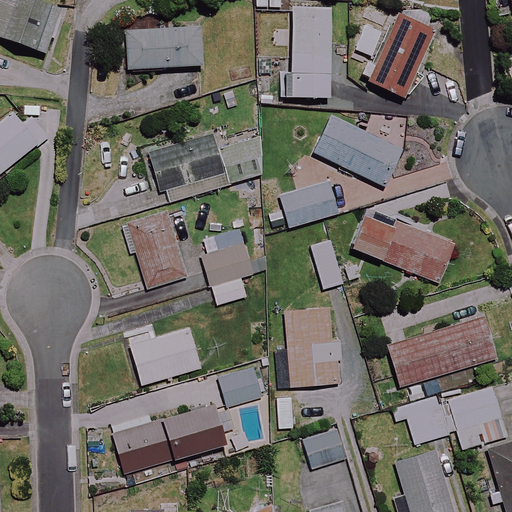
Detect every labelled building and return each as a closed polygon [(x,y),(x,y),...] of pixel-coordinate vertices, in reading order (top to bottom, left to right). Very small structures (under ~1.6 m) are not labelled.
[(54,0),(0,0),(0,37),(40,51),(57,1),(54,0)] [(328,9),(290,8),(288,99),(326,99),(328,9)] [(432,30),(396,15),(365,83),(401,99),(432,30)] [(197,67),(195,28),(124,33),(127,71),(197,67)] [(20,126),(11,114),(0,122),(0,173),(46,138),(31,118),(20,126)] [(400,151),(328,117),(311,154),(382,188),(400,151)] [(183,198),(223,187),(259,179),(250,141),(215,150),(211,136),(147,154),(161,204),(183,198)] [(336,214),(327,183),(278,197),(288,229),(336,214)] [(146,289),(186,278),(182,261),(169,217),(120,231),(126,252),(135,249),(146,289)] [(390,229),(362,219),(350,250),(436,284),(451,246),(392,222),(390,229)] [(200,256),(209,286),(214,306),(244,298),(239,277),(266,270),(257,239),(200,256)] [(340,284),(328,241),(308,247),(320,290),(340,284)] [(404,321),(400,308),(381,314),(385,327),(404,321)] [(328,340),(326,309),(283,312),(288,388),(337,385),(334,339),(328,340)] [(494,359),(482,318),(388,346),(400,387),(494,359)] [(199,369),(187,329),(151,340),(149,334),(125,341),(138,387),(199,369)] [(260,397),(252,368),(213,379),(221,408),(260,397)] [(439,393),(436,381),(407,389),(410,401),(439,393)] [(412,445),(453,434),(456,450),(509,437),(497,389),(444,402),(443,397),(390,410),(393,422),(405,419),(412,445)] [(109,427),(111,434),(122,474),(221,446),(210,406),(184,413),(182,407),(109,427)] [(343,460),(335,431),(297,441),(304,470),(343,460)] [(511,511),(511,441),(486,448),(504,511),(511,511)] [(392,463),(402,496),(391,499),(395,511),(450,511),(431,451),(392,463)]
